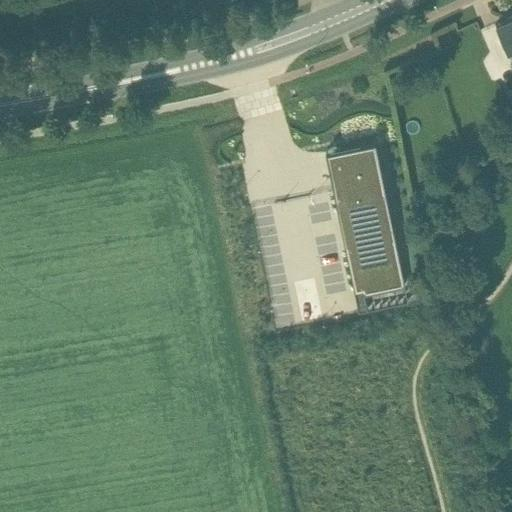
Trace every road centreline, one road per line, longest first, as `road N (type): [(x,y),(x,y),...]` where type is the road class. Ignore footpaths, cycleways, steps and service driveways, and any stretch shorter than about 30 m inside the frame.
road 1 (primary): [(101,86),(288,50),(405,0)]
road 2 (primary): [(356,0),(101,86)]
